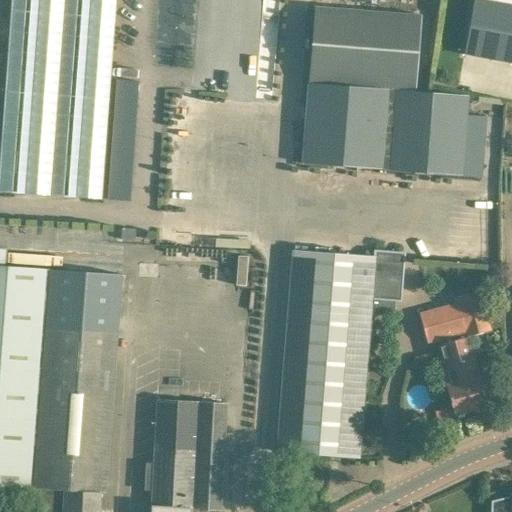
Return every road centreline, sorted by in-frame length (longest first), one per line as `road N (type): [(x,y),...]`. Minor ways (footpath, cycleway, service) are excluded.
road 1 (unknown): [(260,511),(293,0)]
road 2 (tertiary): [(365,511),(511,444)]
